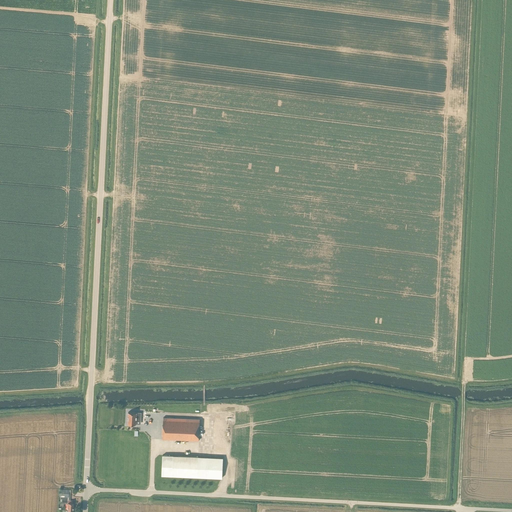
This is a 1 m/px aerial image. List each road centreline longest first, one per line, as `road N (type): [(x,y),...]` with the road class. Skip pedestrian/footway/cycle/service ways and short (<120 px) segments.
road 1 (track): [(121,0),(102,384),(233,381),(345,365),(511,382)]
road 2 (track): [(480,0),(458,507)]
road 3 (unclassified): [(85,489),(109,0)]
road 4 (track): [(0,393),(78,389),(98,0)]
road 5 (unclassified): [(511,510),(85,489)]
